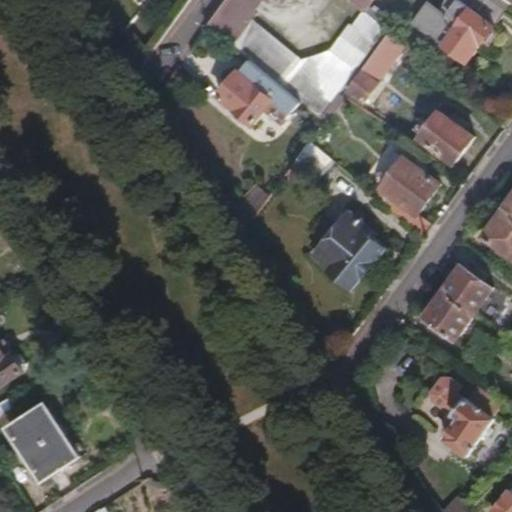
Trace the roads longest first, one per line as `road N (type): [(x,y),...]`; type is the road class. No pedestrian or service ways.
road 1 (residential): [(511,143),(313,407)]
road 2 (residential): [(188,429),(60,511)]
road 3 (residential): [(200,0),(116,109)]
